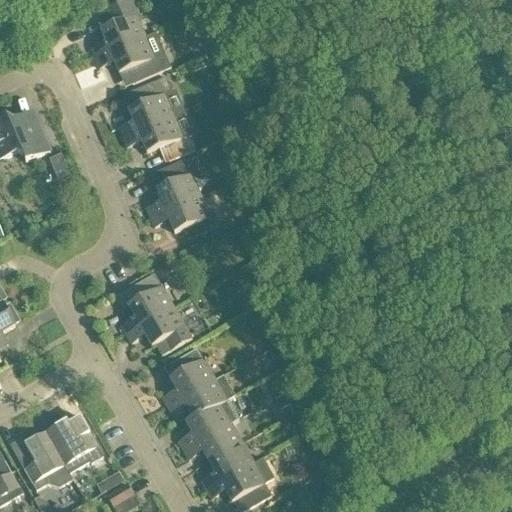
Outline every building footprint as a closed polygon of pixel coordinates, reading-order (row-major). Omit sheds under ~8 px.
[(146,40),(131,5),(104,16),(110,30),(101,34),(106,46),(92,52),(96,62),(146,40)] [(96,62),(100,72),(115,66),(120,78),(127,75),(133,88),(172,72),(156,36),(146,40),(96,62)] [(173,119),(165,98),(172,95),(166,81),(133,95),(139,109),(129,113),(134,125),(119,132),(123,142),(183,116),(183,115),(173,119)] [(148,157),(164,151),(170,165),(196,154),(189,139),(193,138),(183,116),(123,142),(128,152),(142,145),(148,157)] [(26,166),(50,156),(36,122),(24,127),(21,120),(14,123),(7,119),(0,122),(0,160),(4,162),(17,157),(24,160),(26,166)] [(67,163),(56,167),(61,179),(72,174),(67,163)] [(202,200),(192,178),(191,178),(185,163),(155,176),(162,191),(156,193),(161,205),(147,211),(151,221),(202,200)] [(211,221),(202,200),(151,221),(155,231),(170,225),(175,237),(211,221)] [(127,338),(174,311),(163,290),(162,291),(154,278),(131,291),(138,304),(129,310),(135,321),(121,329),(127,338)] [(248,299),(254,311),(267,304),(261,292),(248,299)] [(0,338),(16,330),(15,328),(20,325),(10,309),(5,312),(3,308),(0,310),(0,338)] [(152,351),(156,349),(162,360),(193,342),(186,331),(174,311),(127,338),(132,348),(146,340),(152,351)] [(255,335),(269,327),(261,313),(248,320),(255,335)] [(278,349),(270,354),(274,361),(282,357),(278,349)] [(204,363),(203,364),(197,353),(168,370),(174,381),(171,383),(177,394),(163,402),(169,411),(223,380),(223,379),(216,383),(204,363)] [(279,377),(270,382),(277,393),(286,388),(279,377)] [(188,413),(193,422),(194,423),(221,408),(221,409),(228,405),(235,400),(223,380),(169,411),(174,421),(188,413)] [(276,402),(283,413),(292,408),(286,397),(276,402)] [(184,455),(232,427),(231,426),(238,422),(228,405),(221,409),(221,408),(194,423),(193,422),(186,426),(193,437),(179,445),(184,455)] [(70,478),(90,466),(92,468),(104,461),(89,434),(77,440),(67,423),(46,436),(70,478)] [(243,447),(232,427),(184,455),(190,464),(204,456),(210,467),(243,447)] [(34,464),(22,470),(37,495),(49,488),(59,492),(73,484),(69,478),(70,478),(46,436),(25,448),(34,464)] [(255,467),(243,447),(210,467),(216,477),(202,485),(207,494),(255,467)] [(275,483),(263,462),(255,467),(207,494),(212,504),(226,496),(233,507),(238,504),(242,511),(251,511),(272,500),(265,488),(267,487),(275,483)] [(0,511),(24,498),(9,473),(0,478),(0,511)] [(120,476),(98,489),(103,498),(125,485),(120,476)] [(114,511),(134,499),(127,488),(108,500),(114,511)]
